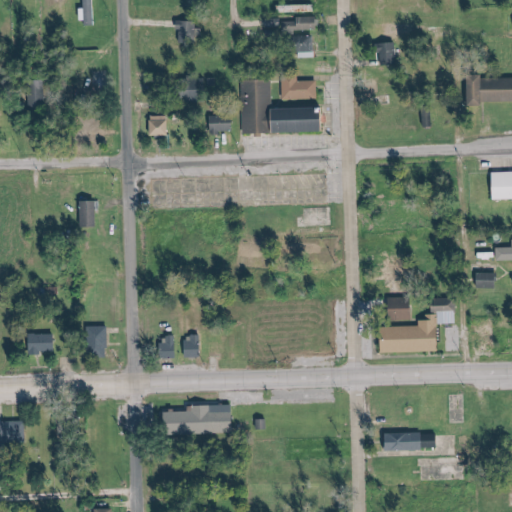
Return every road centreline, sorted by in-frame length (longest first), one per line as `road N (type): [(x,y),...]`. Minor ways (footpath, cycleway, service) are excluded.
road 1 (tertiary): [(0,390),(511,371)]
road 2 (residential): [(355,511),(336,0)]
road 3 (residential): [(511,148),(0,164)]
road 4 (residential): [(135,511),(120,0)]
